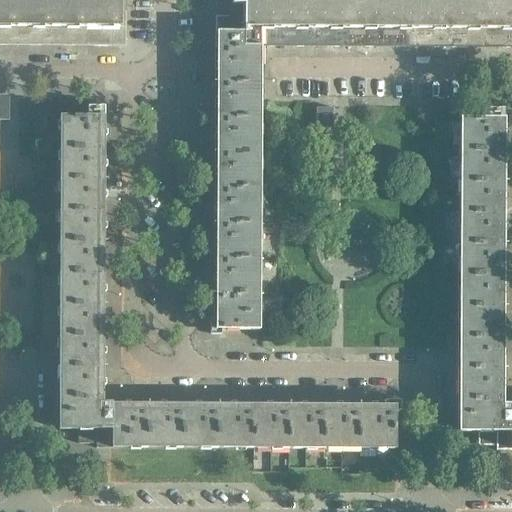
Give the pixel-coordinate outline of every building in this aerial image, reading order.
[(0,0),(0,45),(125,46),(125,7),(120,7),(120,0),(0,0)] [(511,48),(511,0),(232,0),(232,5),(235,5),(235,16),(233,16),(233,17),(243,17),(243,47),(260,47),(511,48)] [(260,189),(260,102),(260,47),(243,47),(243,17),(233,17),(233,20),(220,20),(220,17),(215,17),(215,48),(221,48),(221,189),(260,189)] [(0,120),(9,120),(9,95),(0,95),(0,120)] [(333,128),(333,108),(316,108),(316,128),(333,128)] [(98,273),(99,117),(60,116),(59,273),(98,273)] [(498,275),(499,119),(485,119),(460,118),(459,275),(498,275)] [(259,330),(259,259),(260,189),(221,189),(220,330),(259,330)] [(98,403),(98,273),(59,273),(59,430),(78,430),(78,444),(110,444),(111,444),(111,410),(111,403),(98,403)] [(497,405),(498,275),(459,275),(459,277),(458,347),(458,432),(477,432),(477,446),(510,446),(511,446),(511,411),(511,405),(497,405)] [(395,450),(395,411),(384,411),(111,410),(111,444),(110,444),(110,448),(395,450)]
